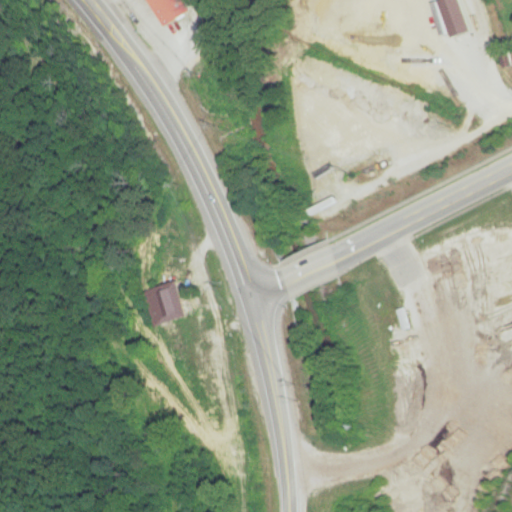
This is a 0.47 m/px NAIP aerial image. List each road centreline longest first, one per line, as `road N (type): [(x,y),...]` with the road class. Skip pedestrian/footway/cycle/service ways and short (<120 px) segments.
road 1 (primary): [(287,511),(281,427),(241,266),(171,120),(87,0)]
road 2 (secondary): [(251,299),(511,170)]
